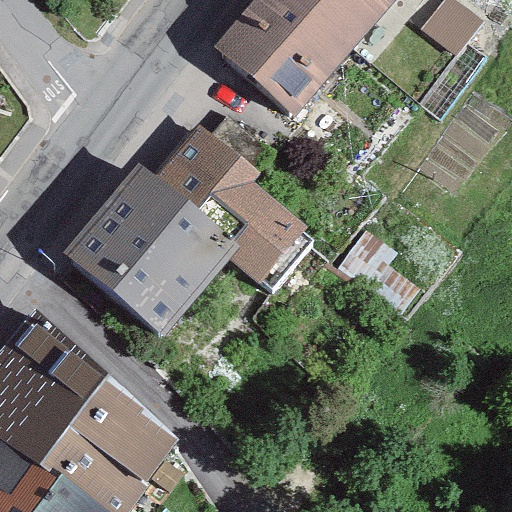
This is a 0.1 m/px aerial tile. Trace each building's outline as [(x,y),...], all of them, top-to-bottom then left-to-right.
[(253,0),(213,47),(296,117),(395,0),(253,0)] [(453,0),(435,29),(466,49),(486,16),(460,0),(453,0)] [(201,122),(155,177),(237,242),(225,256),(261,287),(310,229),(255,183),(263,173),(201,122)] [(140,165),(66,256),(163,334),(225,256),(237,242),(155,177),(140,165)] [(0,353),(0,438),(1,439),(111,511),(132,511),(180,440),(36,311),(0,353)] [(111,511),(1,439),(0,440),(0,511),(111,511)]
